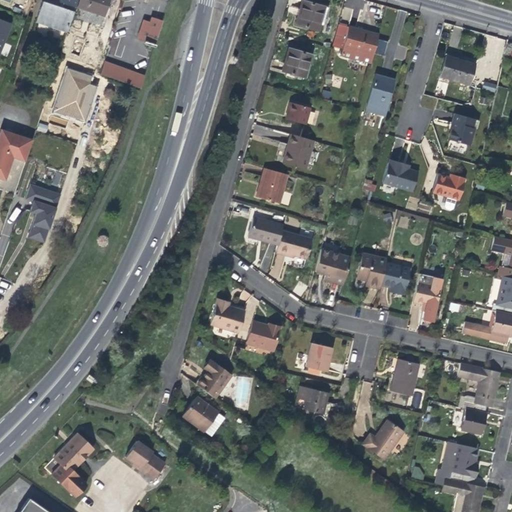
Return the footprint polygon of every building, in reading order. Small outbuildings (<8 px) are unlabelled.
[(79,0),(78,7),(103,15),(108,0),(79,0)] [(296,22),(317,29),(323,6),(302,0),(299,10),(296,22)] [(66,32),(73,11),(43,1),(35,22),(66,32)] [(143,41),(154,44),(162,21),(151,17),(150,21),(145,19),(139,36),(144,38),(143,41)] [(0,48),(11,23),(0,18),(0,48)] [(347,25),(341,47),(371,55),(377,33),(357,28),(347,25)] [(370,61),(371,55),(341,47),(340,53),(370,61)] [(282,70),(304,76),(310,55),(288,48),(285,58),(282,70)] [(439,76),(467,84),(473,62),(460,59),(446,54),(439,76)] [(144,75),(105,61),(101,74),(141,88),(144,75)] [(64,68),(52,114),(87,123),(97,86),(91,84),(93,75),(64,68)] [(375,73),(366,108),(365,108),(383,113),(392,78),(382,76),(375,73)] [(494,92),(496,84),(484,81),(482,89),(494,92)] [(43,107),(46,97),(40,95),(37,105),(43,107)] [(304,125),(309,108),(288,103),(286,109),(283,120),(304,125)] [(358,136),(365,108),(366,108),(358,105),(356,111),(350,134),(358,136)] [(469,144),(474,127),(476,128),(478,119),(475,118),(455,112),(453,120),(452,122),(454,122),(452,129),(450,128),(447,138),(469,144)] [(1,127),(0,128),(0,177),(6,179),(8,172),(13,157),(25,161),(32,138),(1,127)] [(311,140),(291,134),(287,149),(283,163),(303,169),(311,140)] [(397,165),(398,161),(389,158),(388,162),(387,162),(381,181),(410,189),(416,170),(406,167),(401,166),(397,165)] [(287,175),(265,169),(261,182),(260,188),(258,188),(255,197),(278,204),(287,175)] [(431,194),(434,195),(440,174),(437,173),(431,194)] [(465,176),(456,173),(454,178),(451,177),(449,176),(440,174),(434,195),(446,198),(443,208),(445,210),(450,212),(452,210),(455,200),(457,201),(465,176)] [(364,180),(363,189),(375,191),(376,183),(364,180)] [(35,212),(28,235),(29,238),(45,243),(59,193),(31,185),(28,196),(35,198),(31,211),(32,211),(35,212)] [(511,202),(506,201),(503,215),(511,217),(511,202)] [(251,220),(246,236),(260,240),(259,243),(275,248),(280,231),(281,228),(251,220)] [(310,240),(280,231),(275,248),(275,250),(293,255),(305,259),(310,240)] [(508,267),(501,266),(499,265),(497,274),(499,275),(501,275),(511,277),(511,239),(494,236),(491,250),(504,253),(510,254),(508,267)] [(313,272),(323,275),(331,277),(330,282),(341,285),(349,258),(319,251),(313,272)] [(504,253),(501,266),(508,267),(510,254),(504,253)] [(369,258),(360,256),(355,278),(365,279),(370,281),(369,285),(379,288),(380,284),(384,263),(385,259),(369,255),(369,258)] [(407,268),(384,263),(380,284),(390,286),(393,287),(392,291),(402,293),(407,268)] [(415,283),(411,302),(421,304),(420,309),(424,309),(422,319),(423,321),(425,321),(428,322),(431,321),(441,278),(417,273),(415,283)] [(491,310),(494,310),(511,313),(511,277),(501,275),(494,303),(493,303),(491,310)] [(238,333),(244,312),(227,307),(228,303),(216,300),(209,325),(238,333)] [(458,312),(459,304),(450,303),(448,311),(458,312)] [(511,326),(511,313),(494,310),(490,328),(464,322),(461,333),(506,343),(506,341),(508,336),(510,336),(511,330),(511,326)] [(252,323),(246,343),(272,351),(278,327),(268,324),(267,327),(259,325),(252,323)] [(310,342),(304,365),(324,370),(330,346),(317,343),(310,342)] [(396,373),(393,373),(389,391),(410,396),(417,364),(409,361),(399,359),(396,373)] [(201,370),(203,371),(206,373),(195,387),(212,400),(229,377),(208,360),(201,370)] [(477,381),(472,403),(485,406),(490,407),(494,388),(498,371),(460,362),(457,376),(477,381)] [(193,385),(195,387),(206,373),(203,371),(193,385)] [(369,394),(371,383),(363,382),(361,393),(369,394)] [(305,400),(303,409),(323,413),(327,396),(328,391),(308,387),(300,385),(297,398),(305,400)] [(189,422),(203,432),(215,415),(193,399),(189,405),(180,417),(188,423),(189,422)] [(484,412),(485,406),(472,403),(463,401),(462,407),(464,408),(460,430),(480,434),(483,420),(485,412),(484,412)] [(382,427),(374,438),(369,434),(362,444),(383,459),(402,432),(386,421),(382,427)] [(75,434),(64,446),(65,447),(77,436),(75,434)] [(91,449),(77,436),(65,447),(64,446),(52,458),(59,465),(47,477),(70,499),(82,487),(67,473),(91,449)] [(447,440),(444,450),(455,452),(457,443),(447,440)] [(131,463),(153,478),(163,464),(149,454),(151,452),(135,441),(123,457),(131,463)] [(476,447),(457,443),(455,452),(444,450),(438,476),(443,477),(471,484),(473,477),(474,477),(476,468),(477,464),(473,463),(476,447)] [(152,480),(153,478),(131,463),(131,464),(152,480)] [(481,486),(471,484),(443,477),(441,485),(440,490),(461,495),(457,511),(475,511),(478,501),(481,486)] [(46,511),(27,498),(16,511),(46,511)]
